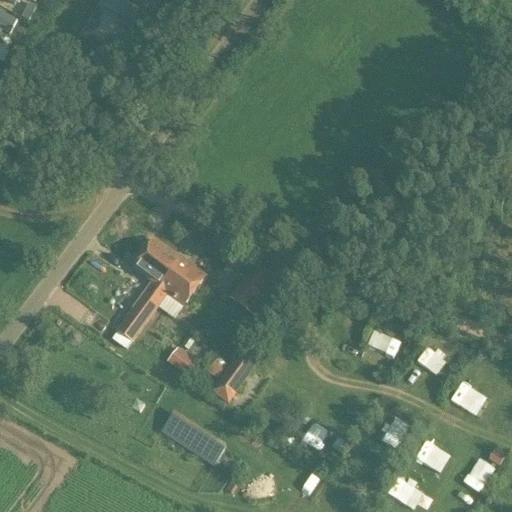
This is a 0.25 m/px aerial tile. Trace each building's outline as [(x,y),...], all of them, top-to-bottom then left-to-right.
[(126,0),(101,0),(86,29),(126,50),(147,12),(126,0)] [(0,10),(0,28),(12,35),(19,21),(0,10)] [(365,241),(348,234),(343,245),(360,252),(365,241)] [(158,288),(178,262),(153,244),(134,271),(153,284),(158,288)] [(158,288),(153,284),(117,333),(133,345),(168,296),(185,308),(204,280),(178,262),(158,288)] [(230,301),(250,315),(275,279),(256,265),(230,301)] [(262,359),(245,346),(212,392),(229,405),(262,359)] [(167,360),(186,377),(197,365),(178,348),(167,360)] [(462,407),(469,387),(460,384),(452,403),(462,407)] [(171,417),(161,432),(213,467),(224,452),(171,417)]
